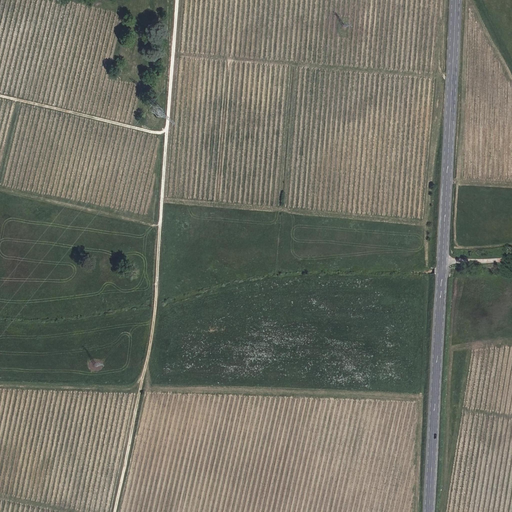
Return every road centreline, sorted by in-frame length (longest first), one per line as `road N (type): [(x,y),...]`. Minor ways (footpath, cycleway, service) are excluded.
road 1 (tertiary): [(441,260),(455,0)]
road 2 (tertiary): [(428,511),(441,260)]
